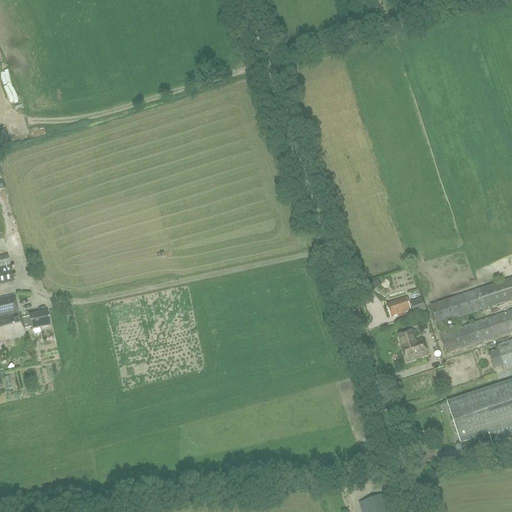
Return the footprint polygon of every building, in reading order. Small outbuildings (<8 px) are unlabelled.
[(8,254),(0,256),(0,285),(14,282),(8,254)] [(431,306),(438,325),(511,298),(511,277),(431,306)] [(20,320),(14,296),(0,299),(0,340),(25,335),(24,329),(31,328),(32,330),(50,326),(47,312),(29,316),(29,318),(20,320)] [(407,298),(387,305),(392,317),(411,311),(407,298)] [(427,312),(422,299),(411,303),(415,316),(427,312)] [(511,311),(440,335),(446,355),(511,333),(511,311)] [(412,330),(398,335),(402,346),(401,346),(407,362),(428,355),(423,339),(416,341),(412,330)] [(511,340),(495,346),(503,371),(511,367),(511,340)] [(493,444),(511,437),(511,381),(448,403),(461,444),(490,435),(493,444)] [(414,436),(416,443),(424,441),(424,440),(422,433),(414,436)] [(390,511),(385,495),(359,503),(362,511),(390,511)] [(347,511),(358,507),(355,498),(344,501),(347,511)]
